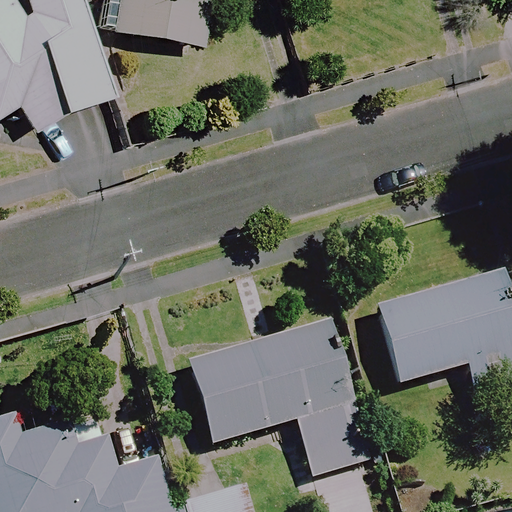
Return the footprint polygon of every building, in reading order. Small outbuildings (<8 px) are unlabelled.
[(80,0),(23,0),(28,14),(21,18),(10,0),(0,0),(0,117),(14,107),(31,135),(62,114),(114,99),(80,0)] [(199,45),(206,0),(116,0),(111,32),(199,45)] [(511,420),(511,355),(493,284),(365,317),(385,395),(456,376),(470,431),(511,420)] [(352,472),(314,333),(175,371),(198,455),(285,432),(299,486),(352,472)] [(146,511),(137,475),(105,483),(97,452),(54,464),(48,440),(10,450),(3,425),(0,426),(0,511),(146,511)] [(237,511),(233,497),(177,511),(237,511)]
